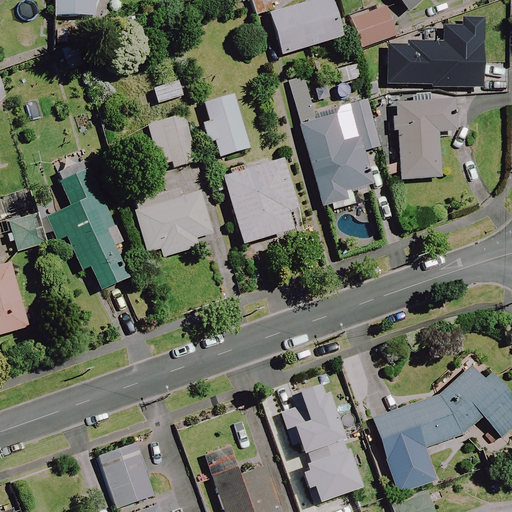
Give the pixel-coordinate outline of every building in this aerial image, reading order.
[(53,0),(53,19),(93,20),(93,0),(53,0)] [(393,0),(409,17),(426,0),(393,0)] [(339,43),(328,2),(267,18),(278,58),(339,43)] [(395,38),(384,9),(348,22),(359,51),(395,38)] [(478,66),(478,29),(443,29),(443,46),(384,46),(383,89),(478,89),(478,66)] [(383,100),(379,81),(353,87),(356,105),(383,100)] [(182,100),(177,84),(151,92),(156,107),(182,100)] [(247,153),(232,98),(201,106),(216,161),(247,153)] [(449,104),(390,107),(368,108),(386,179),(395,179),(395,183),(438,181),(435,136),(451,135),(449,104)] [(350,197),(370,192),(360,156),(375,152),(363,108),(297,125),(320,210),(329,207),(331,214),(353,208),(350,197)] [(194,165),(181,117),(146,127),(159,175),(194,165)] [(293,212),(280,165),(221,182),(241,252),(290,238),(283,214),(293,212)] [(120,249),(88,172),(57,184),(68,211),(46,220),(56,243),(64,240),(78,274),(87,271),(97,295),(132,280),(120,249)] [(210,237),(198,196),(133,215),(145,256),(159,252),(162,260),(196,250),(194,242),(210,237)] [(47,256),(35,216),(6,225),(15,256),(32,251),(35,260),(47,256)] [(0,338),(25,331),(5,261),(0,262),(0,338)] [(511,411),(495,391),(473,366),(435,399),(371,422),(396,494),(433,480),(423,448),(464,436),(481,422),(498,442),(511,430),(511,411)] [(311,409),(274,422),(305,511),(365,511),(348,462),(357,459),(342,414),(316,423),(311,409)] [(150,499),(133,448),(97,460),(114,511),(150,499)] [(271,511),(257,472),(241,477),(238,469),(209,479),(220,511),(271,511)] [(430,511),(425,496),(390,508),(392,511),(430,511)]
